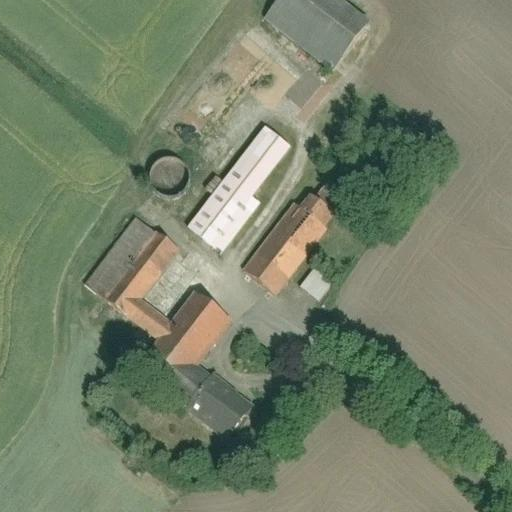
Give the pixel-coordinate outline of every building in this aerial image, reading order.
[(323,0),(295,0),(273,28),(332,75),(366,33),(323,0)] [(264,133),(189,233),(224,259),(262,208),(254,202),(290,153),(264,133)] [(182,197),(181,162),(145,163),(146,198),(182,197)] [(299,201),(245,272),(282,300),(336,229),(299,201)] [(136,228),(91,290),(129,318),(174,256),(136,228)] [(317,305),(328,290),(307,274),(296,289),(317,305)] [(194,301),(156,360),(192,383),(230,324),(194,301)] [(210,372),(186,404),(237,443),(261,411),(210,372)]
